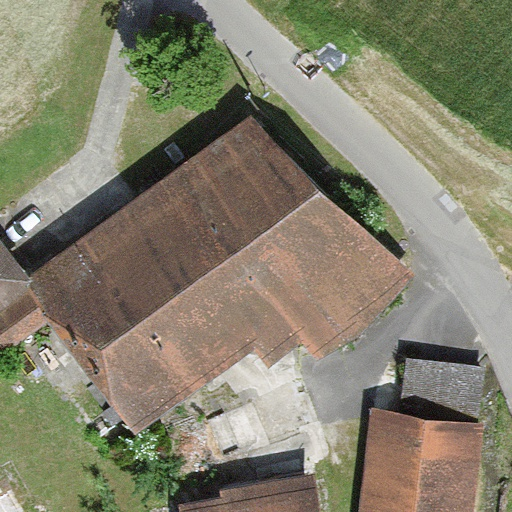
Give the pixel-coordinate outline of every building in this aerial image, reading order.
[(318,356),(414,272),(248,114),(29,274),(32,280),(54,307),(135,423),(254,336),(269,357),(300,333),(318,356)] [(0,239),(0,283),(21,267),(0,239)] [(0,349),(54,307),(32,280),(0,304),(0,349)] [(360,511),(466,511),(481,362),(408,355),(403,410),(370,407),(360,511)] [(181,511),(320,511),(313,470),(178,495),(181,511)]
